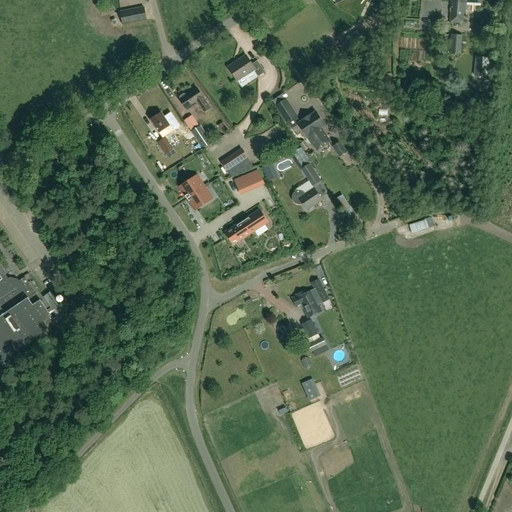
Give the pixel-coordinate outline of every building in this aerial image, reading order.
[(464,3),(480,4),(480,0),(451,0),(450,24),(462,25),(464,3)] [(120,12),(122,26),(147,21),(144,8),(120,12)] [(486,36),(487,28),(477,28),(476,35),(486,36)] [(363,33),(345,45),(350,52),(351,53),(357,49),(369,41),(363,33)] [(451,36),(450,55),(460,56),(462,36),(451,36)] [(237,82),(254,71),(258,77),(265,72),(257,60),(251,64),(246,57),(228,69),(237,82)] [(474,76),(487,77),(489,58),(476,57),(474,76)] [(386,90),(398,90),(398,82),(386,82),(386,81),(391,81),(392,73),(381,73),(380,94),(386,94),(386,90)] [(180,100),(181,101),(180,101),(186,110),(192,106),(194,108),(198,105),(204,113),(211,109),(198,89),(186,97),(185,96),(184,95),(180,98),(180,100)] [(286,99),(275,106),(287,123),(297,116),(286,99)] [(305,119),(300,122),(301,123),(301,124),(308,136),(309,135),(322,127),(326,124),(317,111),(313,114),(312,114),(304,119),(305,119)] [(151,121),(159,134),(163,131),(167,136),(172,133),(168,128),(170,127),(161,114),(151,121)] [(225,123),(230,131),(236,127),(231,119),(225,123)] [(228,130),(223,122),(218,126),(223,134),(228,130)] [(201,125),(192,131),(203,149),(212,143),(201,125)] [(332,141),(322,127),(309,135),(319,150),(332,141)] [(295,137),(303,150),(308,147),(307,145),(309,144),(306,139),(304,138),(303,139),(302,137),(300,133),(295,135),(296,136),(295,137)] [(173,151),(165,138),(157,144),(165,156),(173,151)] [(341,141),(335,146),(341,156),(348,151),(341,141)] [(242,148),(221,162),(226,171),(248,157),(242,148)] [(312,186),(321,180),(309,161),(303,164),(305,167),(301,169),(312,186)] [(278,174),(272,163),(263,167),(269,178),(278,174)] [(239,191),(263,181),(258,170),(235,180),(239,191)] [(187,199),(205,188),(198,176),(180,188),(187,199)] [(213,199),(205,188),(187,199),(195,211),(213,199)] [(302,204),(307,211),(322,201),(314,189),(305,195),(303,192),(300,190),(297,191),(294,192),(292,195),(292,198),(293,201),(296,204),(299,204),(302,204)] [(342,211),(352,228),(359,224),(357,221),(359,219),(350,205),(342,211)] [(249,218),(243,222),(250,233),(267,222),(260,210),(248,218),(249,218)] [(250,233),(243,222),(238,225),(237,225),(226,233),(233,244),(250,233)] [(0,360),(48,328),(44,322),(51,317),(25,278),(17,283),(17,282),(10,280),(9,281),(5,274),(6,274),(0,265),(0,360)] [(301,306),(308,319),(322,313),(314,295),(317,294),(321,304),(329,301),(319,281),(312,284),(314,290),(305,295),(304,292),(296,296),(297,297),(293,299),(297,308),(301,306)] [(65,317),(49,294),(48,293),(46,295),(43,296),(57,316),(54,318),(57,323),(65,317)] [(318,333),(311,319),(301,324),(307,335),(302,337),(309,353),(327,344),(321,332),(318,333)] [(286,333),(282,340),(287,344),(292,336),(286,333)] [(307,368),(310,366),(311,364),(308,358),(305,357),(302,359),(301,362),(304,368),(307,368)] [(310,380),(302,384),(309,401),(317,397),(310,380)]
